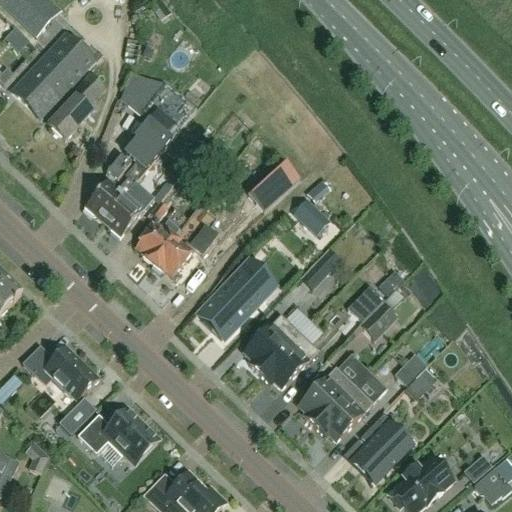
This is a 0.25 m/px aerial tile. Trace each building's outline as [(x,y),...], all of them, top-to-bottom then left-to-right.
[(36,46),(62,22),(40,0),(20,0),(5,15),(36,46)] [(161,3),(151,10),(158,21),(168,13),(161,3)] [(82,80),(95,66),(65,38),(11,95),(41,123),(54,110),(62,101),(82,80)] [(126,43),(124,63),(137,65),(140,44),(126,43)] [(145,50),(142,59),(150,62),(153,52),(145,50)] [(105,93),(89,78),(85,83),(75,94),(91,109),(105,93)] [(125,160),(135,169),(145,177),(148,173),(154,166),(196,117),(167,92),(130,79),(121,106),(150,130),(125,160)] [(64,146),(91,118),(86,114),(91,109),(75,94),(66,105),(69,108),(48,131),(64,146)] [(107,175),(116,183),(129,168),(120,160),(107,175)] [(282,167),(247,200),(263,217),(281,201),(299,185),(282,167)] [(104,227),(145,177),(135,169),(124,181),(127,183),(117,196),(106,187),(86,211),(87,212),(87,216),(92,221),(96,220),(104,227)] [(121,241),(142,216),(135,210),(159,181),(148,173),(145,177),(104,227),(110,232),(111,236),(115,239),(119,239),(121,241)] [(328,227),(307,207),(295,219),(316,240),(328,227)] [(156,225),(165,214),(158,209),(149,219),(156,225)] [(173,243),(152,269),(162,277),(164,274),(172,281),(193,255),(201,261),(216,241),(207,234),(215,224),(198,211),(179,234),(173,243)] [(154,228),(136,252),(143,258),(141,260),(152,269),(173,243),(179,234),(167,225),(160,233),(154,228)] [(328,254),(317,266),(328,277),(340,266),(328,254)] [(222,343),(264,300),(254,290),(255,289),(252,286),(251,287),(241,277),(199,320),(222,343)] [(0,319),(21,298),(6,283),(0,289),(0,319)] [(274,307),(282,315),(293,305),(299,311),(311,299),(297,285),(274,307)] [(361,329),(381,308),(384,305),(369,291),(346,314),(361,329)] [(396,323),(381,308),(361,329),(358,331),(373,346),(396,323)] [(259,379),(299,338),(281,320),(244,358),(251,366),(249,368),(259,379)] [(318,356),(299,338),(259,379),(270,389),(273,386),(281,394),(318,356)] [(96,384),(74,363),(77,361),(76,360),(73,362),(65,354),(54,365),(40,352),(41,351),(40,351),(22,369),(23,370),(23,369),(33,378),(41,369),(54,382),(52,384),(63,395),(65,393),(77,404),(96,384)] [(414,360),(395,380),(406,391),(426,371),(414,360)] [(314,432),(354,391),(335,373),(298,411),(306,418),(303,421),(314,432)] [(12,382),(0,393),(0,403),(3,406),(20,390),(12,382)] [(373,409),(354,391),(314,432),(325,442),(328,439),(336,447),(373,409)] [(85,401),(59,427),(71,438),(96,412),(85,401)] [(134,470),(159,445),(126,413),(110,431),(98,420),(77,441),(96,459),(109,446),(134,470)] [(365,448),(368,451),(352,468),(374,489),(405,456),(410,450),(391,431),(382,423),(361,444),(365,448)] [(34,447),(25,457),(32,463),(48,461),(34,447)] [(0,459),(0,501),(1,500),(18,468),(0,459)] [(473,487),(491,472),(482,461),(464,477),(473,487)] [(442,496),(452,488),(431,463),(418,474),(416,472),(402,484),(404,486),(387,500),(397,511),(401,511),(402,511),(423,511),(425,511),(442,497),(442,496)] [(511,471),(505,464),(493,474),(505,488),(511,482),(511,471)] [(505,488),(493,474),(474,490),(474,493),(480,500),(483,500),(490,508),(500,500),(501,502),(510,494),(505,488)] [(206,496),(199,489),(188,478),(175,491),(164,480),(143,502),(153,511),(156,511),(160,509),(163,511),(221,511),(225,508),(209,493),(206,496)]
